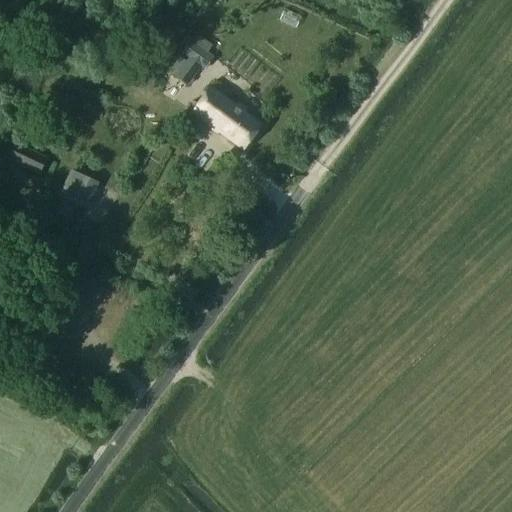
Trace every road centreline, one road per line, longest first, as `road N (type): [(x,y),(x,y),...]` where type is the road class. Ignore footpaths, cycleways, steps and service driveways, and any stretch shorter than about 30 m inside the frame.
road 1 (unclassified): [(72,511),(302,193)]
road 2 (track): [(302,193),(445,0)]
